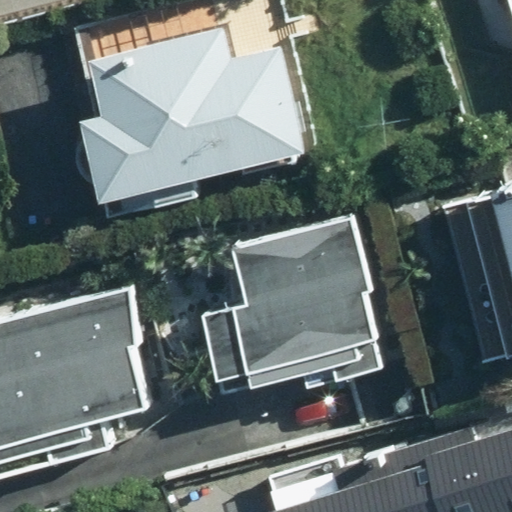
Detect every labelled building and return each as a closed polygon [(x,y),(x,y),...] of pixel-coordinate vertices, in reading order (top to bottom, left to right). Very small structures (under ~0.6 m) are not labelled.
[(511,0),(498,0),(511,49),(511,0)] [(300,156),(275,46),(226,57),(220,32),(82,63),(91,102),(94,116),(72,122),(90,203),(300,156)] [(511,191),(461,206),(503,357),(511,354),(511,191)] [(212,379),(371,340),(343,223),(229,250),(242,306),(197,317),(212,379)] [(122,289),(0,319),(0,445),(138,411),(123,353),(137,349),(122,289)] [(258,499),(262,511),(511,511),(511,439),(484,448),(477,427),(258,499)]
